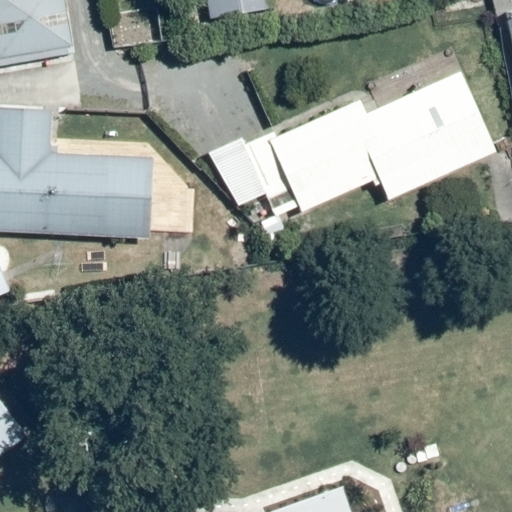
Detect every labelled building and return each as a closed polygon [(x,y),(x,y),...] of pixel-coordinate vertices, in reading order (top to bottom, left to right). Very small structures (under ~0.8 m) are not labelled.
[(0,0),(0,63),(75,53),(67,0),(0,0)] [(267,0),(204,0),(206,22),(269,16),(267,0)] [(377,183),(385,203),(496,157),(480,119),(510,107),(494,69),(465,81),(461,70),(364,110),(358,97),(208,159),(230,212),(264,198),(272,218),(297,207),(300,215),(377,183)] [(0,231),(141,238),(145,156),(46,151),(48,103),(0,100),(0,231)] [(0,301),(16,295),(0,253),(0,301)] [(0,465),(38,438),(0,384),(0,465)] [(346,511),(337,487),(269,511),(346,511)]
